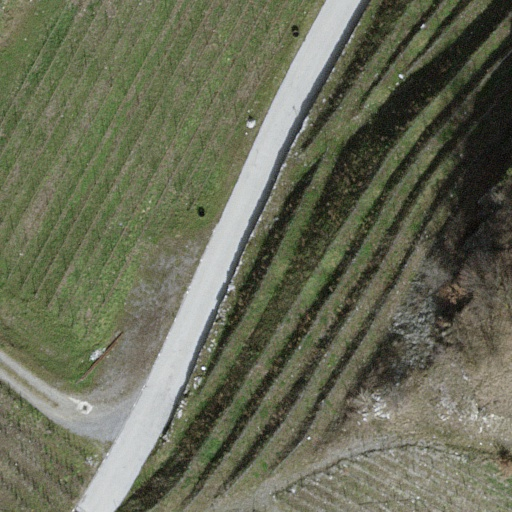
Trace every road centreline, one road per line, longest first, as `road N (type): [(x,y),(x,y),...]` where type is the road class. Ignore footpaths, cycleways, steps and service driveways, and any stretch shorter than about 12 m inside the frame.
road 1 (unclassified): [(89,511),(168,377),(286,100),(342,0)]
road 2 (track): [(0,363),(124,462)]
